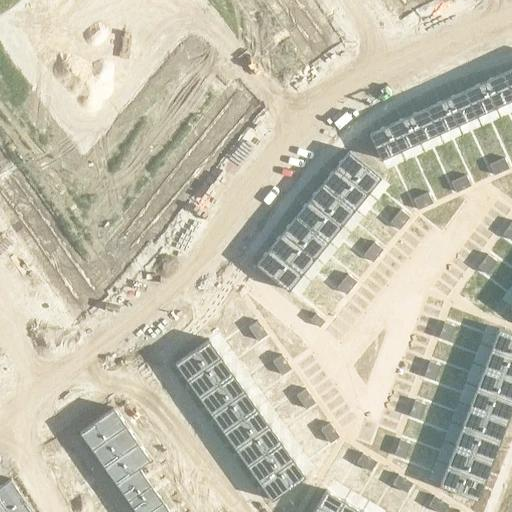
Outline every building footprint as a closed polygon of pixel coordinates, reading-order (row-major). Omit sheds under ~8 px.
[(215,0),(206,0),(203,2),(208,9),(218,2),(215,0)] [(310,0),(281,0),(271,8),(283,25),(313,4),(310,0)] [(388,0),(400,17),(424,0),(388,0)] [(313,4),(283,25),(296,43),(326,22),(313,4)] [(326,22),(296,43),(309,62),(339,40),(326,22)] [(233,24),(224,31),(228,38),(238,31),(233,24)] [(238,31),(228,38),(233,44),(242,38),(238,31)] [(177,55),(172,61),(181,68),(186,62),(177,55)] [(259,59),(251,67),(257,73),(265,64),(259,59)] [(172,61),(167,67),(176,75),(181,68),(172,61)] [(265,64),(257,73),(263,78),(271,70),(265,64)] [(511,68),(502,73),(511,93),(511,68)] [(511,93),(502,73),(483,81),(495,107),(511,99),(511,93)] [(21,79),(12,86),(16,93),(26,86),(21,79)] [(483,81),(464,90),(476,116),(495,107),(483,81)] [(234,82),(220,100),(248,123),(262,105),(234,82)] [(26,86),(16,93),(21,100),(31,93),(26,86)] [(150,88),(145,95),(154,102),(159,95),(150,88)] [(464,90),(445,99),(457,124),(476,116),(464,90)] [(145,95),(140,101),(149,108),(154,102),(145,95)] [(445,99),(426,107),(438,133),(457,124),(445,99)] [(220,100),(206,116),(234,139),(248,123),(220,100)] [(38,104),(29,111),(34,118),(43,111),(38,104)] [(426,107),(407,116),(419,141),(438,133),(426,107)] [(206,116),(192,133),(221,156),(234,139),(206,116)] [(407,116),(388,125),(400,150),(419,141),(407,116)] [(123,122),(118,128),(127,135),(132,129),(123,122)] [(388,125),(369,133),(381,159),(400,150),(388,125)] [(118,128),(112,135),(121,142),(127,135),(118,128)] [(192,133),(179,150),(207,173),(221,156),(192,133)] [(71,150),(61,156),(66,163),(75,157),(71,150)] [(179,150),(165,167),(194,190),(207,173),(179,150)] [(349,150),(336,167),(368,193),(381,176),(349,150)] [(96,155),(91,162),(99,169),(105,163),(96,155)] [(75,157),(66,163),(71,170),(80,163),(75,157)] [(504,157),(496,161),(501,171),(509,168),(504,157)] [(496,161),(489,164),(494,174),(501,171),(496,161)] [(91,162),(85,168),(94,176),(99,169),(91,162)] [(165,167),(152,184),(180,207),(194,190),(165,167)] [(336,167),(322,183),(354,209),(368,193),(336,167)] [(17,170),(0,181),(0,209),(0,210),(30,188),(17,170)] [(466,174),(458,178),(463,188),(471,185),(466,174)] [(83,178),(74,184),(78,191),(88,185),(83,178)] [(458,178),(451,181),(456,192),(463,188),(458,178)] [(322,183),(309,199),(341,225),(354,209),(322,183)] [(152,184),(138,200),(167,223),(180,207),(152,184)] [(30,188),(0,210),(13,227),(43,206),(30,188)] [(428,192),(420,195),(425,206),(433,202),(428,192)] [(420,195),(413,199),(418,209),(425,206),(420,195)] [(309,199),(296,215),(328,241),(341,225),(309,199)] [(138,200),(124,218),(152,241),(167,223),(138,200)] [(43,206),(13,227),(25,245),(55,224),(43,206)] [(103,206),(94,213),(98,220),(108,213),(103,206)] [(400,209),(395,215),(404,223),(409,216),(400,209)] [(108,213),(98,220),(103,226),(113,220),(108,213)] [(296,215),(283,231),(315,258),(328,241),(296,215)] [(395,215),(390,222),(399,229),(404,223),(395,215)] [(55,224),(25,245),(37,263),(67,241),(55,224)] [(511,230),(507,227),(502,234),(511,240),(511,239),(511,230)] [(283,231),(270,247),(302,274),(315,258),(283,231)] [(67,241),(37,263),(50,280),(80,259),(67,241)] [(374,241),(369,248),(378,255),(383,249),(374,241)] [(128,242),(119,248),(123,255),(133,248),(128,242)] [(270,247),(256,264),(288,290),(302,274),(270,247)] [(133,248),(123,255),(128,262),(137,255),(133,248)] [(369,248),(364,254),(372,261),(378,255),(369,248)] [(488,253),(483,260),(492,267),(497,260),(488,253)] [(80,259),(50,280),(62,298),(92,277),(80,259)] [(348,274),(342,280),(351,287),(357,281),(348,274)] [(92,277),(62,298),(75,316),(105,295),(92,277)] [(342,280),(337,286),(346,294),(351,287),(342,280)] [(462,287),(457,294),(467,301),(472,294),(462,287)] [(450,306),(447,314),(458,318),(461,310),(450,306)] [(316,313),(310,320),(319,327),(324,320),(316,313)] [(257,320),(248,327),(253,333),(262,327),(257,320)] [(262,327),(253,333),(258,340),(267,334),(262,327)] [(511,333),(498,328),(491,348),(511,355),(511,333)] [(209,338),(175,362),(187,380),(221,356),(209,338)] [(437,341),(434,349),(445,353),(448,345),(437,341)] [(511,355),(491,348),(483,367),(511,378),(511,355)] [(434,349),(431,356),(442,360),(445,353),(434,349)] [(282,354),(272,361),(277,368),(286,361),(282,354)] [(221,356),(187,380),(199,397),(233,373),(221,356)] [(286,361),(277,368),(282,374),(291,368),(286,361)] [(511,378),(483,367),(476,387),(511,400),(511,378)] [(233,373),(199,397),(211,414),(245,390),(233,373)] [(422,380),(419,388),(430,392),(433,384),(422,380)] [(511,400),(476,387),(468,406),(507,421),(511,408),(511,400)] [(306,388),(296,395),(301,402),(310,395),(306,388)] [(419,388),(416,395),(427,399),(430,392),(419,388)] [(245,390),(211,414),(223,431),(257,407),(245,390)] [(310,395),(301,402),(306,408),(315,402),(310,395)] [(468,406),(461,426),(500,441),(507,421),(468,406)] [(113,407),(79,431),(92,448),(126,424),(113,407)] [(257,407),(223,431),(235,448),(269,424),(257,407)] [(407,419),(404,427),(415,431),(418,423),(407,419)] [(330,422),(320,429),(325,436),(334,429),(330,422)] [(126,424),(92,448),(104,465),(138,441),(126,424)] [(269,424),(235,448),(247,465),(281,441),(269,424)] [(461,426),(454,445),(492,460),(500,441),(461,426)] [(404,427),(401,434),(412,439),(415,431),(404,427)] [(334,429),(325,436),(330,443),(339,436),(334,429)] [(138,441),(104,465),(116,482),(139,466),(139,467),(150,459),(138,441)] [(281,441),(247,465),(259,482),(293,458),(281,441)] [(454,445),(446,465),(485,480),(492,460),(454,445)] [(397,446),(394,454),(405,458),(408,450),(397,446)] [(363,453),(357,462),(364,467),(370,457),(363,453)] [(370,457),(364,467),(371,471),(377,461),(370,457)] [(293,458),(259,482),(271,500),(305,476),(293,458)] [(446,465),(439,485),(477,500),(485,480),(446,465)] [(52,466),(42,473),(47,480),(56,473),(52,466)] [(139,466),(116,482),(128,500),(151,483),(139,467),(139,466)] [(56,473),(47,480),(52,486),(61,480),(56,473)] [(398,474),(393,484),(400,488),(406,478),(398,474)] [(34,511),(11,478),(0,485),(0,499),(8,511),(34,511)] [(406,478),(400,488),(407,492),(413,482),(406,478)] [(151,483),(128,500),(136,511),(146,511),(163,500),(151,483)] [(325,489),(311,511),(336,511),(344,500),(325,489)] [(434,495),(428,505),(436,509),(441,500),(434,495)] [(8,511),(0,499),(0,511),(8,511)] [(170,511),(163,500),(146,511),(170,511)] [(344,500),(336,511),(361,511),(362,511),(344,500)] [(441,500),(436,509),(439,511),(443,511),(449,504),(441,500)] [(76,501),(66,507),(69,511),(73,511),(80,507),(76,501)]
